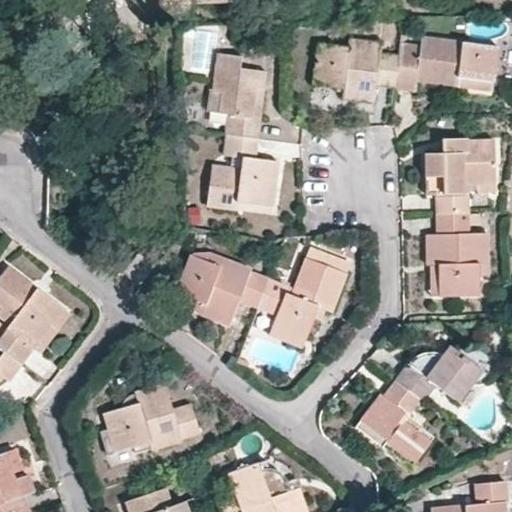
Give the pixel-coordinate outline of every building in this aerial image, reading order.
[(159,0),(161,19),(195,16),(195,1),(213,0),(159,0)] [(417,56),(397,54),(395,67),(392,86),(406,87),(415,87),(415,81),(457,83),(457,77),(491,79),(496,43),(420,35),(417,56)] [(226,113),(224,134),(261,138),(263,116),(253,115),(255,87),(265,88),(266,65),(242,62),(242,50),(218,49),(215,86),(221,86),(219,112),(226,113)] [(392,86),(395,67),(375,65),(376,53),(344,49),(343,57),(313,54),(309,82),(340,86),(339,90),(339,97),(356,99),(370,101),(372,84),(392,86)] [(253,115),(263,116),(264,104),(265,88),(255,87),(253,115)] [(233,201),(248,201),(276,202),(278,183),(281,156),(260,154),(261,138),(224,134),(223,153),(238,155),(236,166),(207,164),(204,206),(232,208),(233,201)] [(432,194),(433,213),(464,212),(463,192),(459,192),(458,183),(473,182),(492,181),(490,138),(461,139),(461,143),(461,151),(452,152),(421,153),(423,187),(424,194),(432,194)] [(452,144),(452,152),(461,151),(461,143),(452,144)] [(492,188),(492,181),(473,182),(473,188),(473,189),(474,189),(490,189),(491,189),(491,188),(492,188)] [(275,212),(276,202),(248,201),(233,201),(232,208),(275,212)] [(464,212),(433,213),(434,233),(424,234),(425,263),(427,264),(434,264),(436,294),(475,293),(475,276),(474,262),(483,262),(482,231),(464,232),(464,212)] [(138,279),(152,261),(138,251),(124,269),(130,273),(138,279)] [(244,267),(205,253),(202,259),(191,255),(175,295),(197,303),(201,305),(198,314),(226,325),(235,302),(255,309),(267,277),(243,269),(244,267)] [(287,284),(267,278),(256,309),(274,315),(270,325),(305,338),(314,314),(317,306),(330,311),(343,272),(303,258),(289,294),(284,292),(287,284)] [(483,275),(483,262),(474,262),(475,276),(483,275)] [(429,295),(436,294),(434,264),(427,264),(427,271),(429,295)] [(0,316),(11,325),(0,339),(0,346),(22,364),(62,311),(39,293),(5,268),(0,275),(0,308),(1,309),(0,310),(0,316)] [(397,371),(393,378),(417,396),(421,398),(432,382),(455,398),(478,366),(448,344),(441,353),(438,351),(433,351),(427,351),(421,352),(416,354),(410,357),(404,361),(397,371)] [(0,346),(0,380),(3,377),(9,382),(22,364),(0,346)] [(406,410),(417,396),(393,378),(392,377),(380,394),(377,392),(362,414),(359,419),(383,437),(379,443),(384,447),(406,464),(429,433),(417,423),(419,420),(406,410)] [(161,388),(132,398),(133,402),(137,411),(128,414),(95,426),(108,463),(135,453),(150,448),(153,455),(182,444),(181,441),(200,434),(190,406),(171,413),(166,401),(161,388)] [(125,406),(128,414),(137,411),(133,402),(125,406)] [(354,424),(379,443),(383,437),(359,419),(354,424)] [(138,461),(153,456),(153,455),(150,448),(135,453),(138,461)] [(13,449),(6,451),(15,477),(23,474),(21,467),(15,450),(13,449)] [(6,451),(0,453),(0,511),(29,511),(23,493),(32,490),(26,473),(23,474),(15,477),(6,451)] [(266,457),(257,460),(258,460),(270,495),(279,491),(266,457)] [(270,495),(258,460),(227,471),(240,508),(243,507),(244,511),(308,511),(298,484),(279,491),(270,495)] [(476,502),(431,506),(431,511),(505,511),(504,500),(507,499),(505,481),(474,484),(476,502)] [(163,490),(124,503),(127,511),(187,511),(184,501),(169,506),(163,490)] [(184,501),(187,511),(198,511),(193,498),(184,501)]
